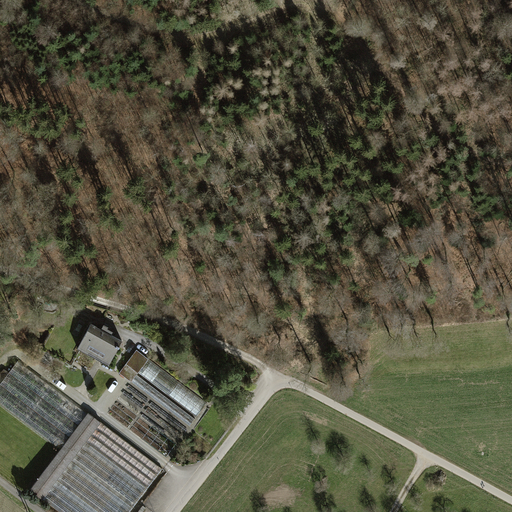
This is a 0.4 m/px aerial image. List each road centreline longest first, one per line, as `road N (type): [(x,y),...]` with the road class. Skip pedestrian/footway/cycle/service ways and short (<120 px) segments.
road 1 (track): [(0,263),(194,329),(280,375)]
road 2 (track): [(511,501),(280,375)]
road 3 (track): [(81,0),(145,26),(185,32),(287,0)]
road 4 (residential): [(280,375),(174,511)]
